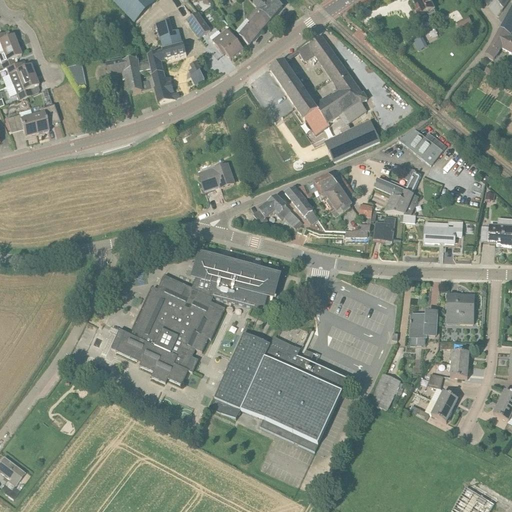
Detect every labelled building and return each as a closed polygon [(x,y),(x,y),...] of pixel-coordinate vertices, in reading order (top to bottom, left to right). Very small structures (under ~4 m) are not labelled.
[(157,0),(113,0),(113,1),(136,24),(159,2),(157,0)] [(261,13),(271,22),(283,8),(272,0),(271,0),(270,0),(257,0),(253,6),(257,9),(260,14),(261,13)] [(436,16),(435,14),(428,0),(414,0),(412,1),(417,12),(414,13),(420,24),(436,16)] [(502,12),(510,0),(509,0),(502,0),(499,3),(503,8),(501,11),(502,12)] [(261,13),(260,14),(257,9),(246,21),(251,25),(240,37),(249,47),(271,22),(261,13)] [(511,11),(507,22),(506,22),(500,31),(511,37),(511,34),(511,11)] [(211,32),(200,16),(198,15),(187,23),(200,40),(211,32)] [(114,30),(127,23),(123,17),(111,23),(114,30)] [(468,18),(457,24),(460,30),(471,24),(468,18)] [(155,89),(159,105),(176,100),(175,99),(174,95),(170,79),(165,80),(160,63),(165,62),(186,57),(184,47),(183,47),(179,32),(172,34),(169,22),(156,26),(161,42),(156,44),(158,54),(147,57),(149,61),(152,74),(153,80),(155,89)] [(231,61),(243,51),(227,30),(221,35),(218,32),(210,38),(212,42),(224,57),(226,55),(231,61)] [(511,39),(510,39),(511,37),(500,31),(491,49),(486,57),(493,61),(496,56),(500,49),(511,55),(511,39)] [(13,37),(6,39),(4,34),(0,35),(0,47),(2,53),(17,47),(13,37)] [(316,112),(304,95),(292,103),(301,117),(304,122),(313,135),(320,144),(322,143),(349,124),(345,117),(362,105),(364,108),(369,105),(363,96),(361,97),(321,39),(298,54),(304,63),(315,55),(342,94),(316,112)] [(17,65),(15,60),(20,58),(17,47),(2,53),(6,63),(1,65),(3,71),(17,65)] [(140,72),(138,64),(138,61),(123,64),(123,62),(107,66),(109,78),(125,75),(140,72)] [(143,76),(152,74),(149,61),(138,64),(140,72),(125,75),(129,95),(142,93),(142,92),(155,89),(153,80),(148,81),(144,82),(143,76)] [(203,71),(198,61),(190,65),(189,72),(191,76),(200,72),(203,71)] [(29,67),(22,70),(20,64),(17,66),(17,65),(6,70),(8,76),(9,76),(12,85),(33,78),(29,67)] [(292,103),(304,95),(283,64),(271,72),(292,103)] [(82,66),(67,69),(80,88),(87,86),(82,66)] [(497,81),(501,74),(489,67),(485,74),(497,81)] [(196,86),(205,82),(200,72),(191,76),(196,86)] [(12,85),(16,95),(15,96),(17,102),(32,97),(30,91),(37,88),(33,78),(12,85)] [(46,123),(52,121),(58,120),(54,108),(42,111),(43,115),(32,118),(37,136),(49,133),(46,123)] [(37,136),(32,118),(21,121),(19,117),(7,120),(10,132),(22,129),(25,139),(37,136)] [(334,164),(381,143),(371,122),(324,144),(333,164),(334,164)] [(429,135),(425,140),(415,132),(398,141),(431,168),(443,153),(446,149),(429,135)] [(234,185),(230,172),(228,166),(199,176),(205,193),(219,188),(220,190),(234,185)] [(414,172),(408,170),(403,180),(409,183),(414,173),(414,172)] [(408,207),(414,210),(418,199),(412,197),(421,176),(414,173),(409,183),(406,189),(400,202),(392,198),(385,215),(401,216),(403,216),(404,216),(408,207)] [(485,186),(485,185),(490,179),(484,175),(479,181),(485,186)] [(324,196),(338,187),(329,177),(308,185),(296,190),(305,201),(313,198),(312,195),(317,193),(322,203),(327,200),(324,196)] [(391,182),(389,186),(377,181),(374,189),(392,198),(400,202),(406,189),(391,182)] [(330,204),(344,195),(338,187),(324,196),(327,200),(330,204)] [(304,202),(305,201),(296,190),(295,191),(285,194),(305,219),(313,213),(304,202)] [(486,193),(485,201),(494,202),(495,195),(486,193)] [(349,208),(351,207),(344,195),(330,204),(337,214),(345,209),(347,212),(350,210),(349,208)] [(284,220),(291,213),(276,198),(268,205),(259,212),(253,216),(261,227),(268,222),(266,220),(273,214),(281,222),(284,220)] [(371,220),(372,213),(373,208),(360,206),(359,218),(368,220),(371,220)] [(284,220),(291,227),(293,229),(300,222),(291,213),(284,220)] [(404,216),(403,216),(403,223),(415,225),(416,217),(411,217),(404,216)] [(374,240),(391,243),(394,220),(385,219),(384,226),(376,224),(374,240)] [(425,244),(439,245),(440,243),(445,244),(445,245),(454,246),(454,238),(461,238),(462,231),(449,230),(449,227),(426,225),(425,244)] [(511,228),(490,227),(490,228),(482,227),(481,242),(489,243),(488,245),(501,246),(501,250),(511,251),(511,245),(511,228)] [(197,279),(192,290),(214,298),(251,309),(260,311),(264,312),(268,298),(269,293),(275,294),(279,279),(199,257),(194,272),(199,273),(198,278),(196,277),(195,278),(197,279)] [(116,353),(137,362),(142,364),(140,367),(154,373),(151,379),(152,379),(152,378),(165,384),(165,385),(166,385),(168,380),(181,386),(181,387),(188,372),(192,374),(195,369),(198,362),(197,361),(193,360),(193,359),(192,359),(193,355),(194,355),(192,354),(193,350),(202,354),(202,353),(208,340),(211,341),(225,310),(211,304),(214,298),(192,290),(164,277),(158,291),(153,289),(134,331),(134,330),(133,333),(137,334),(135,338),(125,334),(119,331),(111,350),(116,353)] [(473,326),(474,298),(448,297),(447,325),(473,326)] [(435,338),(437,314),(427,313),(427,317),(412,316),(410,339),(426,340),(427,337),(435,338)] [(236,421),(241,411),(264,421),(260,429),(315,454),(342,395),(348,382),(325,371),(327,367),(311,360),(314,355),(305,351),(303,356),(301,355),(292,351),(289,355),(270,346),(244,334),(209,409),(236,421)] [(468,367),(469,354),(452,353),(451,366),(468,367)] [(467,380),(468,367),(451,366),(450,379),(467,380)] [(388,412),(401,384),(383,376),(370,405),(388,412)] [(429,382),(442,385),(443,379),(431,376),(429,382)] [(442,385),(429,382),(428,388),(440,391),(442,385)] [(499,404),(511,410),(511,395),(505,392),(499,404)] [(452,413),(458,401),(443,393),(437,405),(452,413)] [(509,423),(511,416),(511,410),(499,404),(493,416),(509,423)] [(446,425),(452,413),(437,405),(431,417),(446,425)] [(429,416),(418,410),(412,407),(409,412),(415,415),(415,416),(426,422),(429,416)] [(25,477),(4,462),(0,467),(0,475),(17,488),(25,477)] [(16,488),(8,482),(4,487),(12,493),(16,488)] [(491,511),(494,508),(465,490),(451,511),(491,511)]
